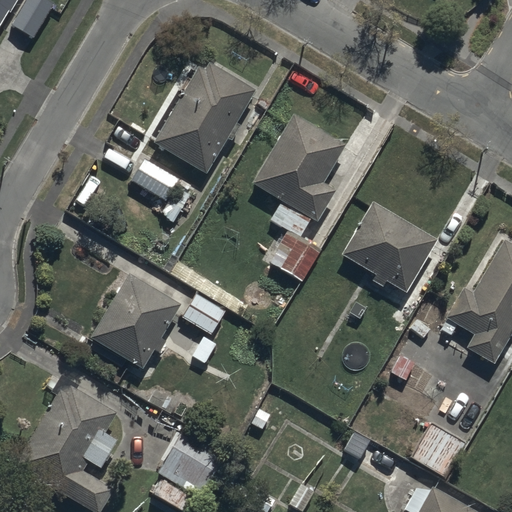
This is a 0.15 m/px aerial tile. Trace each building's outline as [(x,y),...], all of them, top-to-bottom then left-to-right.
[(0,0),(0,33),(19,0),(0,0)] [(54,7),(41,0),(25,0),(8,31),(33,45),(54,7)] [(255,89),(209,63),(204,71),(198,68),(154,142),(207,172),(255,89)] [(251,190),(278,206),(267,226),(285,237),(266,269),(300,289),(319,257),(299,245),(310,225),(317,229),(334,200),(320,192),(343,153),(291,122),(251,190)] [(178,179),(144,160),(132,180),(166,200),(178,179)] [(437,249),(371,209),(340,260),(406,300),(437,249)] [(494,372),(511,340),(511,256),(502,251),(472,302),(461,297),(445,325),(474,341),(466,356),(494,372)] [(181,312),(127,281),(89,347),(141,377),(152,358),(158,362),(165,349),(161,346),(181,312)] [(224,318),(196,300),(182,323),(209,340),(224,318)] [(50,400),(54,402),(12,474),(77,511),(104,511),(112,499),(80,480),(86,470),(99,478),(117,448),(104,440),(114,422),(75,399),(78,395),(59,384),(50,400)] [(405,426),(372,407),(358,430),(392,449),(405,426)] [(466,449),(428,428),(410,462),(448,482),(466,449)] [(227,461),(182,433),(156,477),(201,504),(227,461)] [(407,465),(352,437),(342,458),(396,486),(407,465)] [(237,487),(230,501),(250,511),(268,511),(272,505),(237,487)] [(460,511),(432,495),(420,488),(406,511),(460,511)]
